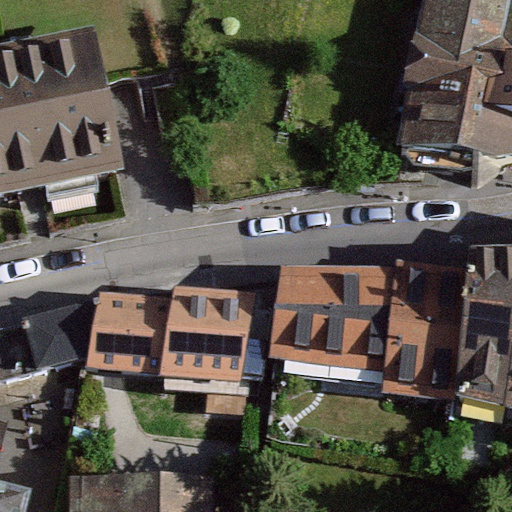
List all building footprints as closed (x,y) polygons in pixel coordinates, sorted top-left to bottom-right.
[(511,0),(425,0),(416,39),(401,89),(401,149),(511,161),(511,0)] [(0,197),(129,173),(100,28),(0,53),(0,197)] [(100,309),(28,327),(39,382),(87,367),(87,379),(266,389),(269,371),(383,382),(386,402),(458,410),(511,420),(511,255),(464,256),(464,278),(279,273),(275,299),(175,295),(173,309),(100,309)] [(0,489),(12,439),(0,435),(0,511),(31,511),(32,509),(0,501),(0,489)] [(192,485),(80,485),(80,511),(230,511),(231,484),(192,485)]
